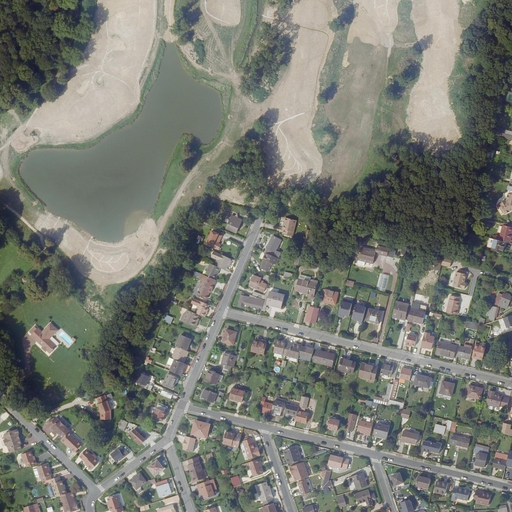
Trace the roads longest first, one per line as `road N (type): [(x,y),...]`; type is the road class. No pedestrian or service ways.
road 1 (residential): [(511,384),(219,312)]
road 2 (residential): [(372,454),(511,488)]
road 3 (residential): [(0,400),(93,493)]
